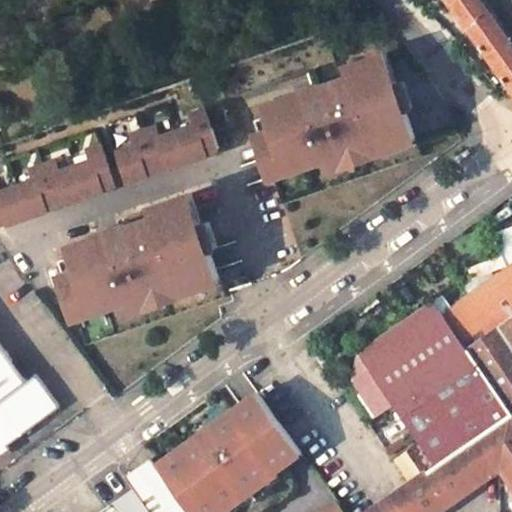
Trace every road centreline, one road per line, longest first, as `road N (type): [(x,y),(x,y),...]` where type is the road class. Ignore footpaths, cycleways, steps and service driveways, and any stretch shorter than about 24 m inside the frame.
road 1 (residential): [(511,146),(8,511)]
road 2 (residential): [(390,0),(511,139)]
